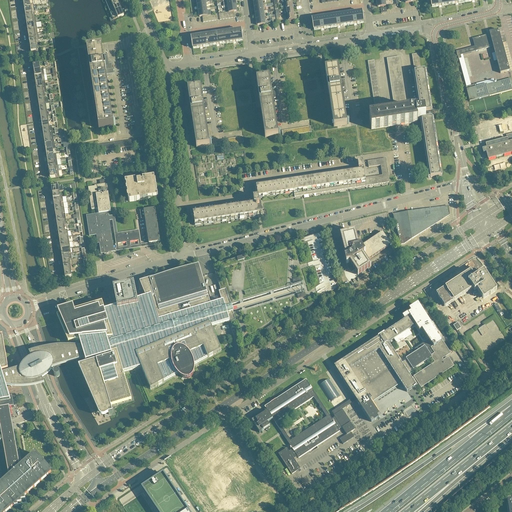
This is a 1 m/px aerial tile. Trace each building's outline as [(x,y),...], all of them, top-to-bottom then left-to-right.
[(121,8),(118,2),(107,6),(110,13),(121,8)] [(197,5),(198,11),(206,10),(206,8),(206,5),(210,4),(209,2),(205,3),(205,4),(197,5)] [(254,7),(255,13),(263,12),(263,11),(263,7),(267,7),(267,6),(266,5),(262,5),(262,6),(254,7)] [(124,15),(121,8),(110,13),(113,20),(124,15)] [(198,11),(199,17),(205,16),(207,16),(206,11),(211,10),(210,8),(206,8),(206,10),(198,11)] [(255,13),(256,19),(264,18),(264,17),(264,13),(268,13),(267,11),(263,11),(263,12),(255,13)] [(364,23),(363,18),(363,17),(362,12),(345,14),(347,26),(354,24),(355,24),(360,23),(364,23)] [(347,26),(345,14),(329,17),(330,28),(338,27),(346,26),(347,26)] [(256,19),(257,25),(265,24),(264,19),(269,19),(268,16),(264,17),(264,18),(256,19)] [(330,28),(329,17),(312,19),(314,31),(321,30),(329,28),(330,28)] [(472,38),(475,46),(476,51),(490,47),(490,46),(493,45),(501,73),(500,73),(501,73),(510,71),(509,66),(508,66),(502,44),(506,43),(505,37),(501,38),(499,34),(500,34),(499,29),(489,32),(490,32),(490,34),(487,34),(472,38)] [(243,41),(242,36),(243,36),(242,35),(241,30),(224,32),(226,44),(233,43),(240,42),(243,41)] [(226,44),(224,32),(208,35),(209,46),(217,45),(225,44),(226,44)] [(209,46),(208,35),(191,37),(193,49),(200,47),(208,46),(209,46)] [(102,48),(87,50),(87,51),(99,129),(108,128),(114,127),(113,127),(105,75),(107,75),(106,75),(109,74),(111,74),(113,74),(112,69),(111,63),(110,63),(109,63),(104,64),(102,49),(102,48)] [(346,125),(341,92),(340,88),(344,88),(343,83),(340,84),(337,67),(338,67),(325,69),(326,69),(333,114),(335,126),(334,126),(334,127),(347,125),(347,124),(346,125)] [(432,121),(432,117),(431,110),(430,105),(425,70),(421,70),(414,71),(420,112),(416,112),(416,110),(376,116),(369,117),(371,129),(390,127),(418,122),(417,120),(422,119),(423,128),(430,177),(441,175),(432,121)] [(277,135),(274,111),(272,99),(275,98),(275,93),(271,94),(269,78),(270,78),(270,77),(260,78),(256,79),(257,79),(260,97),(261,108),(264,128),(266,137),(265,137),(278,135),(277,135)] [(474,88),(473,85),(466,87),(470,101),(511,89),(511,82),(511,78),(496,82),(496,81),(494,82),(495,83),(487,85),(487,84),(486,84),(486,85),(474,88)] [(209,145),(205,121),(203,109),(207,108),(206,104),(202,104),(200,88),(201,88),(201,87),(187,89),(187,90),(188,90),(189,94),(192,115),(197,147),(196,147),(196,148),(210,146),(210,145),(209,145)] [(511,133),(506,135),(506,136),(507,138),(486,144),(487,148),(485,148),(482,149),(483,153),(486,152),(488,159),(511,153),(511,133)] [(224,161),(215,161),(216,184),(224,184),(224,176),(226,176),(226,170),(235,170),(234,154),(243,154),(243,153),(223,154),(224,161)] [(302,196),(389,182),(388,174),(382,175),(365,178),(364,170),(260,186),(256,186),(258,197),(253,198),(254,205),(194,214),(194,213),(191,214),(191,218),(194,218),(195,225),(258,215),(257,208),(260,207),(262,207),(261,202),(261,200),(259,201),(258,197),(294,192),(295,197),(302,196)] [(157,198),(154,177),(146,179),(133,181),(127,182),(130,202),(138,201),(138,199),(148,198),(148,199),(157,198)] [(110,207),(108,192),(106,193),(106,191),(107,190),(107,189),(106,188),(105,184),(104,180),(100,181),(100,184),(97,185),(94,185),(95,186),(93,186),(88,187),(92,210),(96,209),(97,214),(108,212),(111,212),(110,207)] [(412,238),(449,215),(447,206),(400,214),(400,213),(393,214),(399,238),(401,245),(404,244),(412,238)] [(160,240),(157,216),(155,208),(140,210),(141,219),(145,218),(149,243),(156,242),(160,241),(160,240)] [(111,232),(109,220),(109,216),(108,212),(97,214),(92,215),(86,216),(90,236),(96,235),(111,232)] [(138,241),(137,231),(116,234),(118,244),(123,243),(127,242),(127,244),(129,243),(129,242),(138,241)] [(114,249),(112,238),(111,232),(96,235),(97,243),(99,243),(101,254),(104,253),(104,254),(108,253),(108,252),(114,251),(114,249),(117,249),(117,248),(114,249)] [(342,242),(346,256),(344,257),(346,263),(351,261),(352,265),(357,264),(358,266),(359,265),(360,265),(361,265),(360,264),(366,261),(366,260),(372,257),(373,257),(372,256),(378,253),(379,253),(378,252),(384,249),(385,249),(384,248),(390,245),(391,245),(382,232),(382,233),(377,237),(376,236),(376,237),(371,241),(370,240),(370,241),(365,244),(364,244),(364,245),(361,247),(361,245),(358,246),(357,239),(342,242)] [(60,315),(57,316),(68,342),(79,341),(83,352),(82,352),(81,352),(81,353),(81,354),(81,355),(81,356),(82,356),(83,356),(84,356),(85,358),(85,360),(85,361),(86,365),(79,367),(99,415),(100,415),(100,416),(101,416),(101,417),(102,417),(103,417),(104,417),(105,417),(109,415),(113,413),(111,409),(111,407),(132,401),(123,373),(142,368),(151,389),(155,387),(178,374),(179,375),(180,376),(182,377),(183,378),(185,378),(186,378),(187,378),(189,378),(190,377),(191,376),(192,375),(192,374),(193,373),(194,371),(194,368),(193,366),(221,351),(211,327),(219,325),(228,322),(228,323),(230,322),(239,353),(338,288),(321,233),(213,265),(220,291),(219,291),(222,301),(211,305),(208,297),(199,265),(159,277),(159,276),(140,282),(146,297),(136,300),(133,285),(114,289),(117,306),(104,310),(104,307),(102,299),(89,303),(90,306),(75,311),(73,307),(58,312),(60,315)] [(72,277),(70,265),(73,265),(63,266),(65,278),(72,277)] [(471,271),(437,294),(445,306),(446,307),(450,305),(449,304),(473,288),(474,291),(477,289),(481,295),(480,296),(482,299),(483,298),(496,290),(497,289),(495,286),(494,287),(492,284),(493,283),(491,280),(490,281),(488,278),(489,277),(487,274),(486,275),(484,271),(483,271),(481,267),(478,269),(477,268),(471,271)] [(340,376),(342,379),(343,379),(345,382),(348,386),(355,397),(331,412),(334,416),(343,410),(342,409),(356,399),(359,403),(358,403),(359,403),(358,403),(359,406),(360,405),(361,407),(371,422),(378,418),(380,416),(372,404),(370,400),(372,399),(369,396),(372,394),(379,389),(380,391),(381,391),(380,390),(398,379),(407,392),(413,388),(414,387),(419,384),(421,387),(434,379),(436,378),(453,366),(454,366),(453,365),(448,358),(448,357),(443,361),(442,359),(450,353),(443,343),(443,342),(442,341),(441,339),(440,338),(442,336),(433,322),(432,322),(431,323),(430,323),(420,308),(419,306),(410,311),(411,312),(408,314),(408,313),(407,313),(406,314),(403,316),(403,317),(402,316),(402,317),(404,320),(403,321),(382,335),(337,364),(337,365),(335,366),(335,367),(335,366),(339,372),(341,375),(340,376)] [(461,328),(458,322),(453,325),(457,331),(461,328)] [(488,330),(485,324),(478,329),(482,336),(485,334),(484,332),(488,330)] [(0,410),(2,410),(2,409),(9,408),(14,407),(12,397),(9,397),(6,388),(3,375),(2,371),(8,370),(2,336),(0,336),(0,410)] [(19,370),(3,375),(6,388),(11,389),(14,389),(16,389),(19,389),(21,389),(24,389),(26,389),(29,389),(31,389),(34,388),(36,388),(38,387),(41,387),(43,386),(41,381),(42,380),(43,380),(43,379),(44,379),(45,378),(46,377),(47,377),(47,376),(48,376),(48,375),(49,375),(49,374),(50,373),(51,371),(54,373),(54,374),(54,375),(54,376),(55,376),(55,377),(56,377),(57,377),(58,377),(58,376),(59,376),(59,375),(60,375),(60,374),(60,373),(59,373),(59,372),(59,371),(58,371),(57,371),(56,371),(55,371),(53,370),(52,369),(53,368),(82,359),(81,356),(81,354),(79,348),(75,348),(70,348),(66,348),(62,348),(57,348),(53,349),(49,349),(44,350),(40,351),(36,352),(28,354),(30,359),(29,360),(28,360),(27,361),(26,362),(25,362),(25,363),(24,363),(23,364),(23,365),(22,365),(22,366),(21,367),(20,368),(20,369),(19,369),(19,370)] [(461,349),(457,352),(463,361),(466,366),(470,363),(467,358),(461,349)] [(320,385),(331,402),(340,396),(329,379),(320,385)] [(292,474),(300,469),(294,459),(297,457),(298,458),(340,431),(339,430),(338,429),(342,427),(342,428),(347,434),(340,439),(343,444),(354,437),(351,432),(355,429),(350,422),(351,422),(343,410),(334,416),(331,418),(329,415),(316,396),(316,395),(306,380),(265,407),(268,411),(262,415),(261,413),(260,414),(251,420),(259,433),(270,426),(267,422),(273,419),(291,447),(290,448),(291,449),(292,448),(292,449),(289,451),(287,448),(278,454),(292,474)] [(0,410),(0,424),(1,431),(2,438),(1,438),(2,440),(3,440),(6,460),(9,476),(19,467),(9,408),(2,409),(2,410),(0,410)] [(197,463),(206,480),(226,469),(230,477),(233,475),(226,462),(241,454),(230,433),(193,452),(192,450),(189,452),(192,459),(182,465),(187,476),(194,472),(191,466),(197,463)] [(0,511),(5,511),(51,472),(35,454),(19,467),(9,476),(0,484),(0,511)] [(188,511),(165,476),(144,490),(158,511),(188,511)] [(193,477),(190,480),(200,495),(209,489),(204,481),(201,483),(198,479),(196,481),(193,477)]
